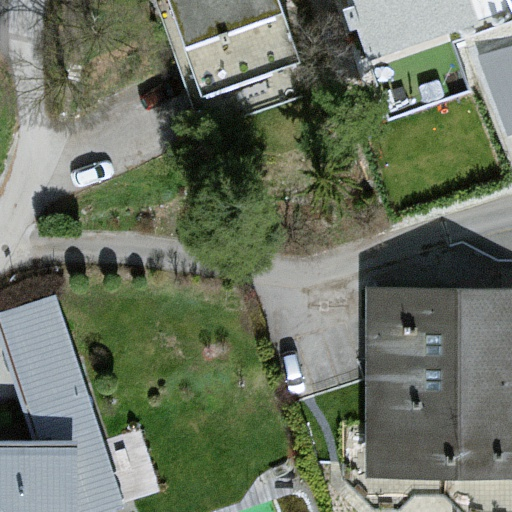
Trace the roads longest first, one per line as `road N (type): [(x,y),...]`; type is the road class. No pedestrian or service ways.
road 1 (residential): [(0,239),(291,269),(369,255),(511,210)]
road 2 (residential): [(0,234),(35,151),(29,0)]
